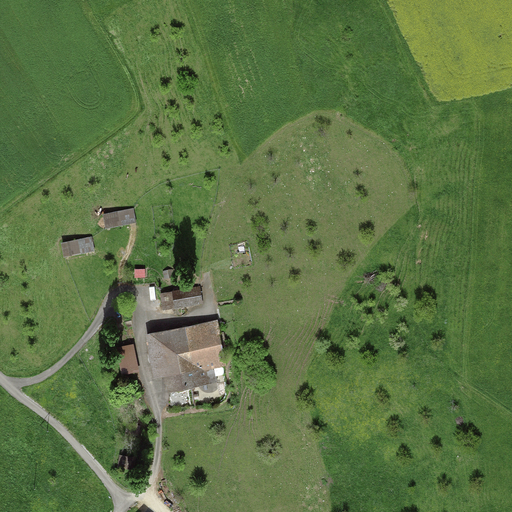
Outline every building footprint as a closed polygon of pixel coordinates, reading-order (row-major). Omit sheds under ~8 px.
[(134,211),(101,216),(103,229),(136,223),(134,211)] [(93,236),(59,243),(62,257),(95,251),(93,236)] [(198,286),(159,293),(162,310),(201,302),(198,286)] [(216,322),(142,335),(150,378),(164,376),(167,392),(210,384),(207,369),(224,366),(216,322)] [(129,344),(112,348),(119,377),(136,373),(129,344)] [(128,456),(119,455),(117,468),(126,470),(128,456)]
